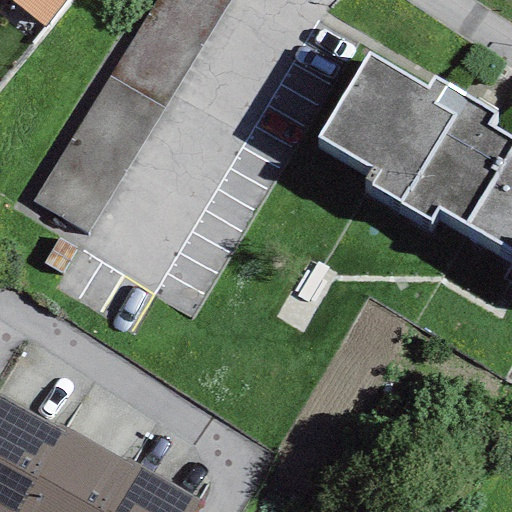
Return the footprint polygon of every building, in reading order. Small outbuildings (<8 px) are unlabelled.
[(176,0),(163,24),(213,52),(242,0),(176,0)] [(464,222),(511,143),(511,140),(485,124),(495,112),(432,78),(426,88),(368,54),(317,136),(374,168),(364,180),(429,220),(436,209),(464,222)] [(122,94),(42,213),(88,244),(169,126),(122,94)] [(511,143),(464,222),(511,251),(511,143)] [(54,428),(0,396),(0,511),(15,511),(65,427),(57,423),(54,428)] [(123,461),(65,427),(15,511),(106,511),(135,463),(126,457),(123,461)] [(190,511),(197,500),(135,463),(106,511),(190,511)]
